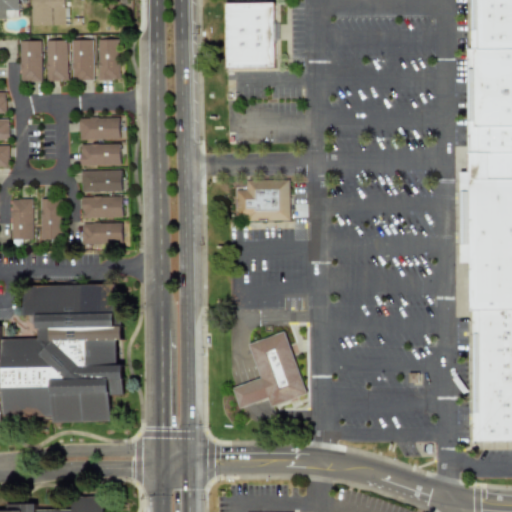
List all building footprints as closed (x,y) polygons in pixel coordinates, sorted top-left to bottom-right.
[(18,0),(0,0),(0,18),(19,18),(18,0)] [(65,0),(32,0),(32,25),(70,26),(70,7),(65,7),(65,0)] [(511,0),(468,0),(470,172),(460,172),(460,263),(471,263),(472,441),(511,440),(511,0)] [(274,67),(273,2),(224,3),(225,68),(274,67)] [(120,39),(98,40),(99,80),(121,80),(120,39)] [(94,40),(73,40),(73,81),(95,80),(94,40)] [(21,41),(21,82),(42,82),(42,41),(21,41)] [(46,41),(47,81),(69,81),(68,41),(46,41)] [(120,139),(119,117),(79,118),(80,140),(120,139)] [(0,140),(9,140),(9,119),(0,119),(0,140)] [(120,165),(120,144),(80,144),(80,166),(120,165)] [(0,167),(8,168),(9,146),(0,145),(0,167)] [(81,192),(122,192),(121,170),(81,171),(81,192)] [(235,189),(234,220),(288,221),(288,180),(245,179),(245,190),(235,189)] [(122,218),(122,196),(81,197),(82,219),(122,218)] [(32,199),(10,199),(12,240),(33,240),(32,199)] [(40,199),(41,241),(62,241),(61,199),(40,199)] [(122,223),(81,223),(81,245),(122,245),(122,223)] [(0,329),(0,424),(5,424),(4,419),(53,417),(54,423),(111,422),(111,396),(124,395),(123,365),(117,365),(116,341),(123,340),(122,326),(116,327),(115,284),(24,286),(25,316),(38,315),(39,338),(3,339),(2,330),(0,329)] [(305,395),(285,331),(248,343),(260,379),(232,387),(238,408),(268,398),(270,406),(305,395)] [(104,511),(105,498),(72,498),(72,510),(37,510),(37,504),(9,504),(9,510),(0,510),(0,511),(104,511)]
